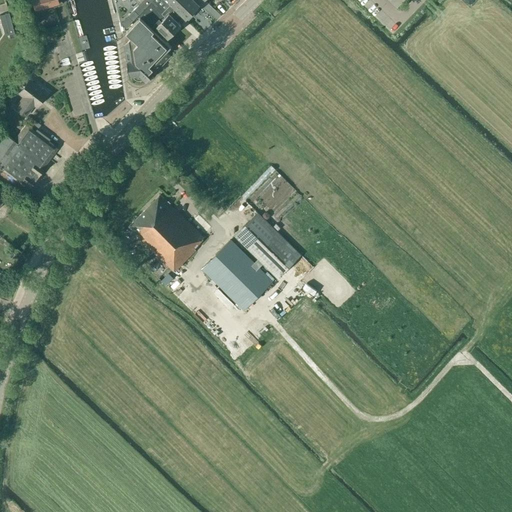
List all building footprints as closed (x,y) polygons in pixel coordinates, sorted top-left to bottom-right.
[(31,0),(34,9),(58,2),(57,0),(31,0)] [(166,35),(169,37),(176,30),(178,31),(180,28),(180,26),(181,25),(178,22),(183,17),(165,0),(153,0),(139,15),(140,16),(140,17),(126,31),(131,37),(135,60),(127,61),(129,75),(133,75),(133,76),(134,78),(136,79),(137,80),(139,80),(141,80),(142,79),(144,78),(146,81),(156,71),(152,67),(172,47),(163,38),(166,35)] [(165,0),(183,17),(186,19),(200,5),(194,0),(165,0)] [(8,4),(0,5),(0,22),(1,26),(11,25),(8,4)] [(208,70),(212,65),(207,60),(193,74),(203,83),(212,73),(208,70)] [(29,80),(19,94),(23,96),(15,106),(26,114),(37,100),(39,101),(46,93),(29,80)] [(40,125),(34,120),(30,117),(14,140),(0,129),(0,167),(27,188),(58,148),(35,131),(40,125)] [(174,271),(196,249),(194,247),(204,238),(160,194),(129,226),(174,271)] [(234,236),(258,259),(254,263),(230,240),(202,268),(244,310),(272,282),(258,268),(263,264),(277,278),(301,255),(258,212),(234,236)] [(198,214),(190,222),(203,235),(211,227),(198,214)] [(237,342),(228,337),(224,343),(233,348),(237,342)]
